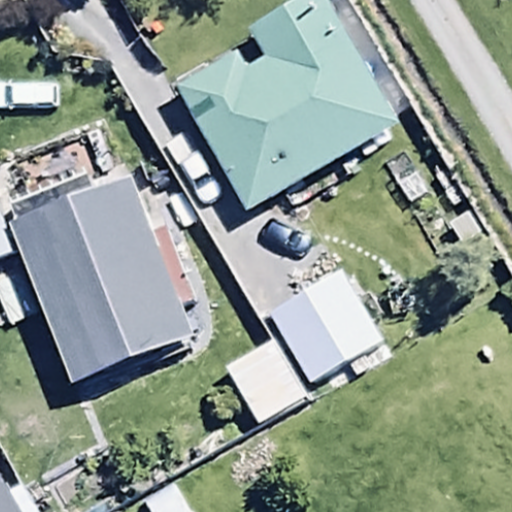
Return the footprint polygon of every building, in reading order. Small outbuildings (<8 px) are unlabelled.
[(396,140),(317,3),(251,42),(265,66),(243,79),(235,66),(175,101),(248,226),(396,140)] [(192,346),(130,193),(10,241),(72,395),(192,346)] [(0,265),(12,261),(0,231),(0,265)] [(382,354),(340,282),(267,325),(309,397),(382,354)] [(298,416),(277,379),(237,402),(258,439),(298,416)]
